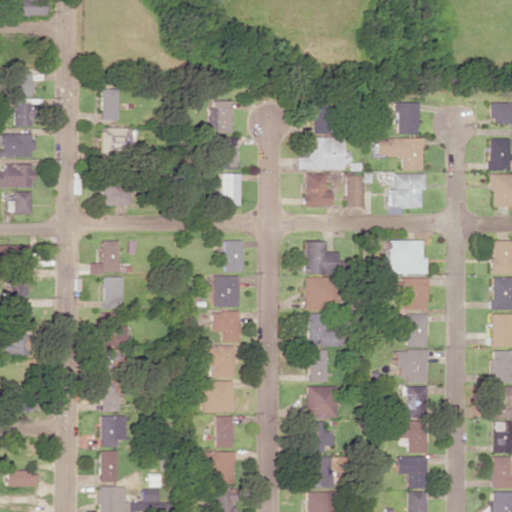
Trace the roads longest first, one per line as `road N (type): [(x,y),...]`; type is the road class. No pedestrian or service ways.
road 1 (residential): [(64,511),(65,0)]
road 2 (residential): [(453,224),(0,224)]
road 3 (residential): [(268,511),(267,120)]
road 4 (residential): [(452,511),(453,122)]
